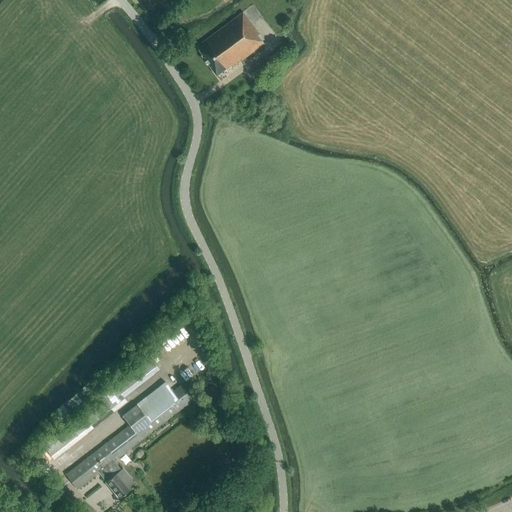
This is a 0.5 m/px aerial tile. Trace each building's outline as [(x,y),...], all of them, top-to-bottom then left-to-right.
[(264,44),(254,30),(256,29),(243,12),(197,46),(203,54),(202,55),(217,75),(229,66),(231,68),(264,44)] [(258,74),(271,64),(267,58),(253,68),(258,74)] [(54,459),(86,433),(127,401),(124,397),(160,369),(150,356),(104,392),(105,394),(100,398),(104,403),(79,423),(76,419),(43,445),(46,449),(54,459)] [(129,425),(66,474),(77,489),(98,472),(118,498),(135,484),(122,468),(121,469),(113,460),(183,406),(165,382),(122,415),(129,425)] [(207,398),(217,395),(213,385),(204,389),(207,398)]
